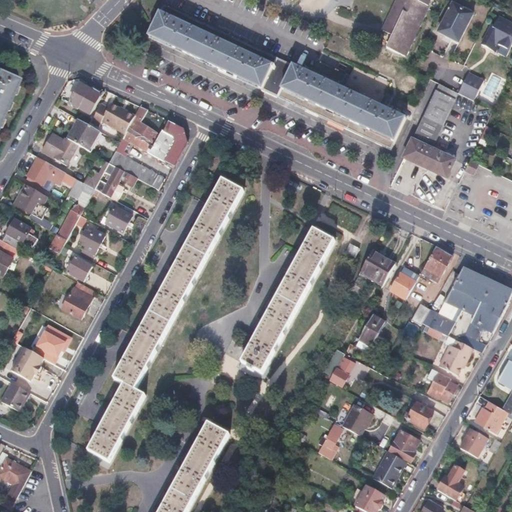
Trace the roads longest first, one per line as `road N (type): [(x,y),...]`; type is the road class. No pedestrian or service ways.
road 1 (residential): [(41,445),(211,121)]
road 2 (tertiary): [(211,121),(511,262)]
road 3 (residential): [(511,326),(403,511)]
road 4 (tertiary): [(65,55),(211,121)]
road 5 (tertiary): [(65,55),(0,174)]
road 6 (unknown): [(383,191),(437,72)]
